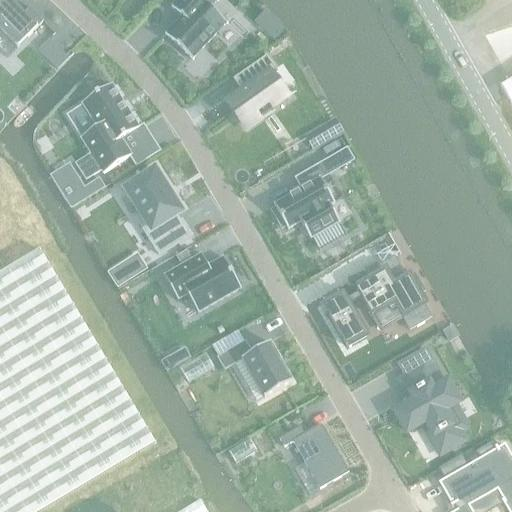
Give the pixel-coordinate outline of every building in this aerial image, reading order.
[(0,0),(0,51),(8,59),(44,23),(30,9),(24,14),(9,0),(0,0)] [(166,34),(165,35),(193,61),(194,60),(193,59),(225,25),(226,25),(227,24),(210,8),(216,2),(217,2),(218,1),(216,0),(180,0),(173,7),(172,6),(171,7),(183,18),(167,34),(166,34)] [(49,39),(38,51),(57,70),(69,59),(49,39)] [(248,88),(227,102),(241,122),(246,130),(260,119),(290,97),(290,96),(289,96),(288,97),(271,74),(276,70),(266,57),(239,76),(248,88)] [(511,82),(503,88),(511,102),(511,82)] [(83,106),(67,116),(81,139),(92,156),(77,166),(86,181),(101,171),(104,175),(132,157),(121,141),(139,129),(112,86),(82,105),(83,106)] [(337,122),(326,128),(333,139),(343,134),(337,122)] [(347,149),(334,156),(342,169),(355,162),(347,149)] [(51,177),(54,182),(71,210),(105,189),(99,180),(85,189),(70,165),(51,177)] [(276,210),(272,212),(282,229),(286,227),(288,230),(301,223),(310,240),(314,238),(336,225),(340,223),(330,206),(335,204),(321,181),(326,178),(319,165),(294,179),(301,191),(274,206),(276,210)] [(155,172),(125,190),(142,216),(136,219),(160,257),(192,236),(182,222),(180,223),(176,217),(182,214),(174,202),(175,202),(165,187),(155,172)] [(186,251),(176,258),(182,267),(192,261),(186,251)] [(0,511),(26,511),(155,436),(89,327),(40,252),(0,275),(0,511)] [(182,267),(164,277),(178,301),(187,295),(198,314),(241,289),(224,259),(209,269),(207,266),(203,268),(198,260),(202,257),(202,256),(192,261),(182,267)] [(338,290),(323,298),(328,306),(324,309),(346,348),(348,347),(349,349),(366,339),(348,307),(361,300),(371,317),(374,316),(381,330),(402,319),(410,332),(432,319),(419,296),(424,293),(415,276),(393,289),(390,284),(405,275),(395,258),(368,273),(373,281),(356,290),(359,295),(346,303),(338,290)] [(119,267),(108,274),(118,290),(129,283),(119,267)] [(453,327),(443,333),(449,344),(459,339),(453,327)] [(219,358),(226,371),(244,361),(266,399),(295,383),(272,344),(255,354),(248,341),(219,358)] [(206,355),(181,369),(189,384),(214,370),(206,355)] [(416,402),(396,414),(407,433),(427,422),(434,433),(430,436),(441,454),(465,440),(459,431),(466,427),(453,406),(459,403),(447,384),(444,386),(432,366),(433,365),(431,363),(400,382),(410,398),(413,396),(416,402)] [(287,422),(266,434),(272,444),(279,440),(294,432),(287,422)] [(294,432),(279,440),(284,449),(293,444),(320,490),(349,474),(322,426),(305,436),(301,428),(294,432)] [(250,441),(229,453),(236,465),(257,453),(250,441)] [(493,443),(476,453),(480,460),(467,468),(468,469),(442,484),(450,498),(448,499),(450,503),(452,502),(453,505),(449,507),(450,509),(455,506),(457,511),(455,511),(471,511),(469,507),(496,491),(502,501),(501,502),(502,502),(501,503),(501,504),(502,504),(504,506),(505,505),(508,511),(511,511),(511,459),(506,449),(505,449),(504,447),(498,450),(497,448),(496,448),(493,443)] [(112,511),(111,510),(108,506),(104,502),(99,500),(93,498),(89,498),(84,498),(79,499),(74,502),(69,506),(67,510),(65,511),(112,511)] [(206,511),(200,502),(182,511),(206,511)]
